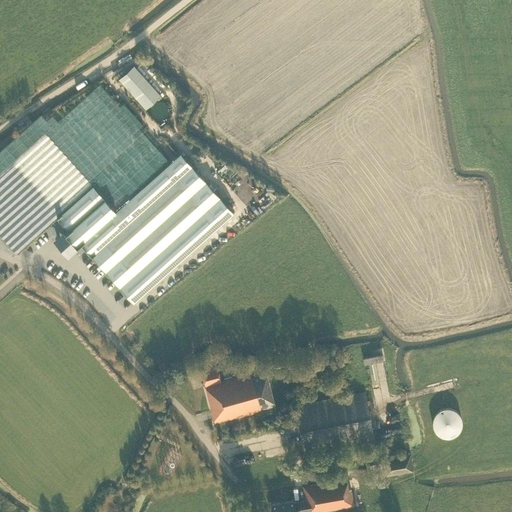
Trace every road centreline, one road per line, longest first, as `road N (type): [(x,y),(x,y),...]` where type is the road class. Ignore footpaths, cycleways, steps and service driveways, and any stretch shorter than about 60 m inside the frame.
road 1 (residential): [(231,484),(95,317),(0,253)]
road 2 (unclassified): [(187,0),(0,129)]
